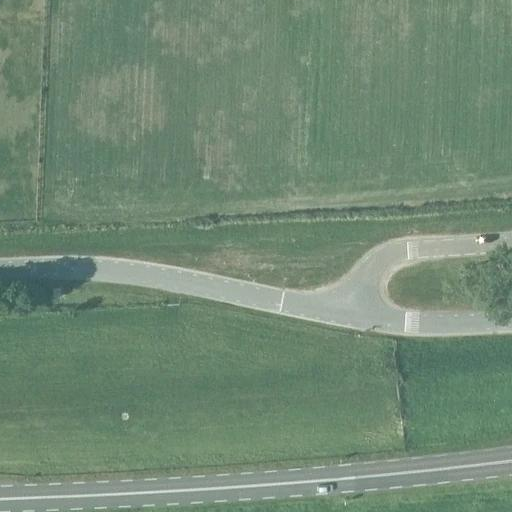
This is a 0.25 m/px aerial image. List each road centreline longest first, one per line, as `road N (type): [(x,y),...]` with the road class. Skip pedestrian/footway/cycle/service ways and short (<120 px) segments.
road 1 (primary): [(0,499),(211,489),(511,460)]
road 2 (unclassified): [(0,269),(133,273),(350,315)]
road 3 (unclassified): [(350,315),(365,275),(396,251),(511,240)]
road 4 (unclassified): [(350,315),(511,320)]
